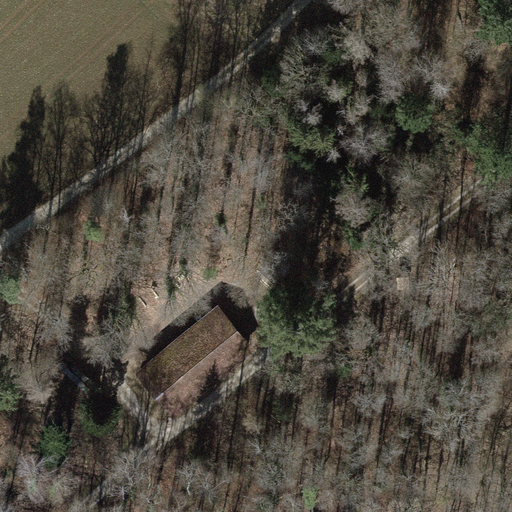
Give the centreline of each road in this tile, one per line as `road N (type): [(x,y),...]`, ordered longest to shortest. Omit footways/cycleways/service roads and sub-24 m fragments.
road 1 (track): [(88,511),(511,166)]
road 2 (track): [(0,250),(216,79),(300,0)]
road 3 (track): [(153,455),(0,293)]
